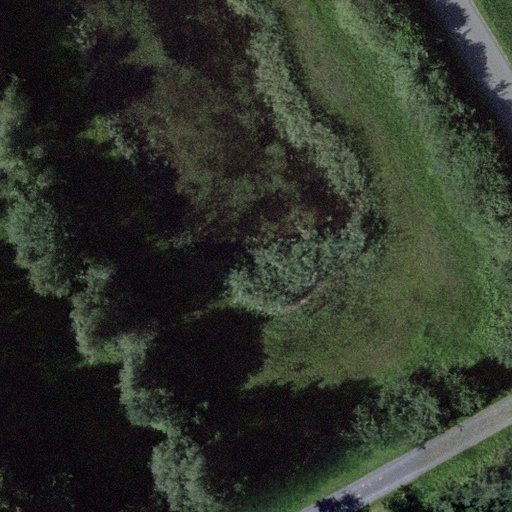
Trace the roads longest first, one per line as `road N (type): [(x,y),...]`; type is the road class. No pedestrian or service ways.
road 1 (track): [(311,511),(511,408)]
road 2 (track): [(511,108),(447,0)]
